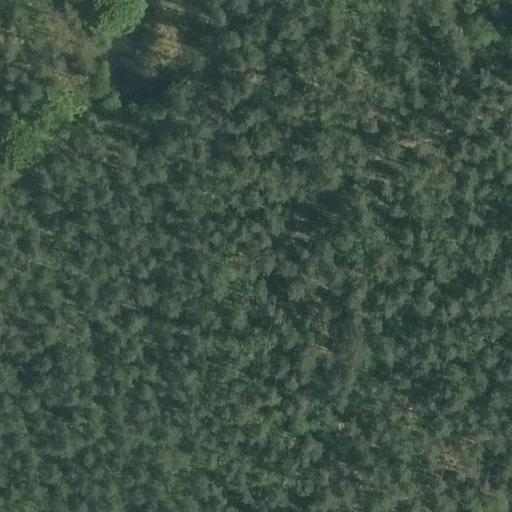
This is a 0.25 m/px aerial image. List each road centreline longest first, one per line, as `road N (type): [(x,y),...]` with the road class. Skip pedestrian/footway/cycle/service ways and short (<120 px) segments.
road 1 (track): [(363,511),(307,249)]
road 2 (track): [(297,210),(261,0)]
